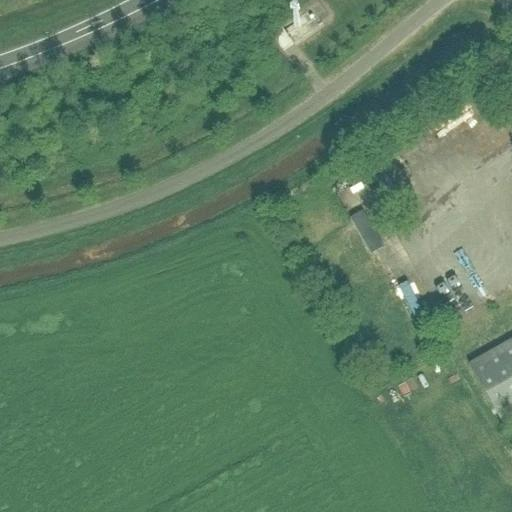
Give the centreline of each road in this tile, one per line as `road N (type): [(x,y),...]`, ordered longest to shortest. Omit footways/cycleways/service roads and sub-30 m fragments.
road 1 (unclassified): [(0,240),(140,201),(224,160),(310,106),(442,0)]
road 2 (motorway): [(0,63),(145,0)]
